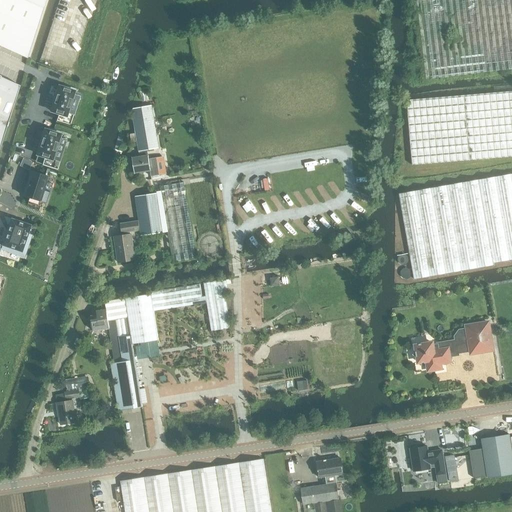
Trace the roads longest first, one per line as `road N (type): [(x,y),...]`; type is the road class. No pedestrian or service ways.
road 1 (residential): [(30,481),(511,406)]
road 2 (unclassified): [(30,481),(36,424),(108,220),(130,190)]
